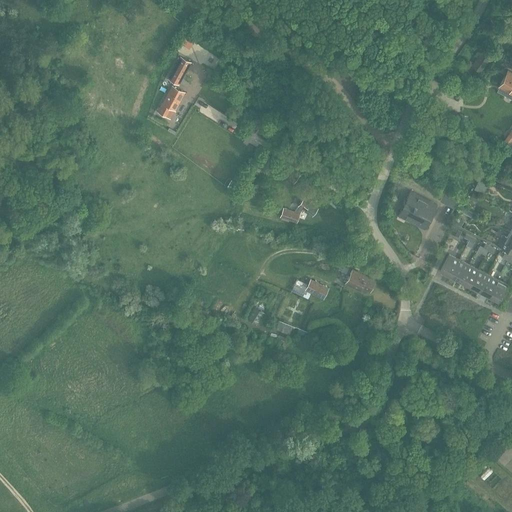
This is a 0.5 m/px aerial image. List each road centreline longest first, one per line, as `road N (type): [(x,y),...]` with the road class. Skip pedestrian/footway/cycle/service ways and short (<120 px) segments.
road 1 (unclassified): [(403,324),(361,422),(114,511)]
road 2 (unclassified): [(392,152),(232,0)]
road 3 (unclassified): [(403,324),(400,275),(371,217),(392,152)]
road 4 (unclassified): [(392,152),(421,85),(484,0)]
